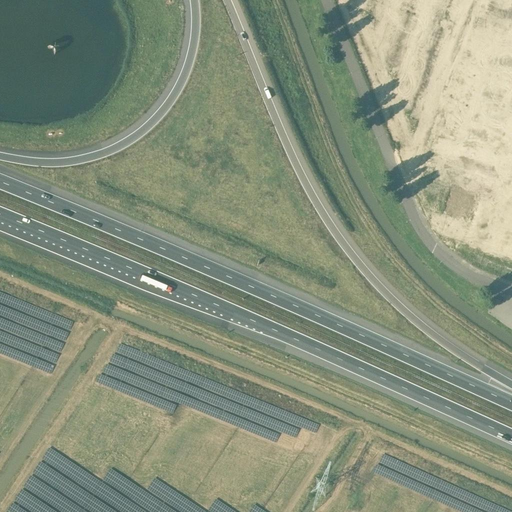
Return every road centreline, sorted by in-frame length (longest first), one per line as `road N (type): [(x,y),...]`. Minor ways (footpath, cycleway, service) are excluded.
road 1 (motorway): [(0,215),(511,438)]
road 2 (motorway): [(511,404),(0,182)]
road 3 (motorway): [(511,385),(419,326),(337,236),(299,172),(226,0)]
road 4 (unclassified): [(326,0),(417,226),(457,268),(511,292)]
road 5 (motorway): [(195,0),(196,37),(182,86),(135,139),(50,165),(0,157)]
